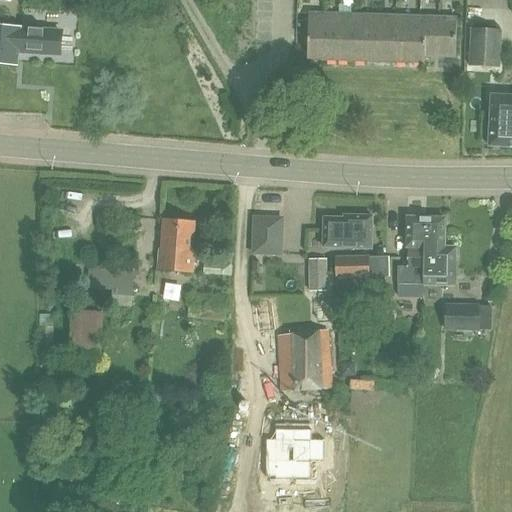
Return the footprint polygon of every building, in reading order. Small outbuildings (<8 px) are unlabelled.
[(308,59),(330,60),(331,15),(309,14),(308,59)] [(330,60),(351,60),(352,15),(331,15),(330,60)] [(351,60),(371,61),(373,16),(352,15),(351,60)] [(468,66),(499,68),(500,16),(472,15),(468,66)] [(371,61),(392,62),(394,17),(373,16),(371,61)] [(392,62),(413,62),(414,17),(394,17),(392,62)] [(413,62),(424,63),(425,55),(434,56),(435,18),(414,17),(413,62)] [(435,18),(434,56),(456,57),(457,19),(435,18)] [(0,27),(0,63),(18,65),(19,51),(27,51),(27,53),(59,55),(60,31),(28,29),(28,33),(20,33),(21,29),(0,27)] [(489,146),(511,146),(511,95),(491,94),(489,146)] [(323,244),(371,246),(373,218),(345,216),(345,219),(325,218),(323,244)] [(399,297),(424,297),(424,287),(426,218),(407,218),(406,248),(409,248),(408,267),(399,266),(399,297)] [(426,218),(424,287),(455,287),(455,278),(456,248),(444,248),(445,219),(426,218)] [(158,270),(193,272),(196,222),(163,220),(161,249),(159,249),(158,270)] [(254,230),(253,254),(281,255),(282,231),(254,230)] [(338,279),(338,290),(350,290),(350,279),(371,278),(390,278),(389,258),(371,258),(371,256),(336,257),(337,279),(338,279)] [(309,294),(326,294),(327,260),(310,259),(309,294)] [(90,265),(89,287),(132,291),(134,268),(90,265)] [(187,317),(225,321),(228,296),(191,292),(187,317)] [(245,328),(262,328),(263,295),(245,294),(245,328)] [(446,305),(446,332),(480,332),(481,305),(446,305)] [(95,362),(96,312),(72,310),(70,361),(95,362)] [(336,383),(334,325),(284,327),(286,385),(336,383)] [(246,344),(248,391),(264,390),(261,343),(246,344)] [(341,364),(342,378),(355,377),(355,364),(341,364)] [(316,434),(280,432),(280,442),(270,441),(268,479),(278,480),(278,482),(314,484),(314,466),(328,467),(329,445),(316,444),(316,434)] [(235,488),(239,440),(228,439),(223,487),(235,488)]
